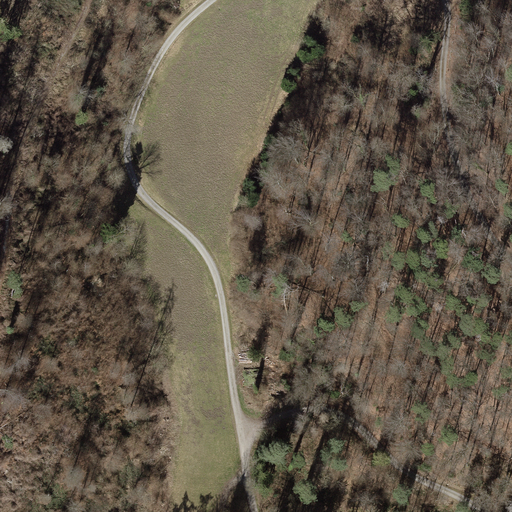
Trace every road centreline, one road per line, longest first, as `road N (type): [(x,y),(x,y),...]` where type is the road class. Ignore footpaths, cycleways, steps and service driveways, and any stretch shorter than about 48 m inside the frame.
road 1 (track): [(214,0),(180,28),(138,96),(127,160),(134,187),(204,253),(219,280),(256,511)]
road 2 (track): [(416,0),(404,14),(367,133),(359,290),(442,419),(511,466)]
road 3 (track): [(92,0),(21,147),(0,270)]
road 4 (track): [(243,430),(302,408),(339,414),(396,463),(485,511)]
road 5 (track): [(445,0),(442,87),(452,154),(480,218),(511,254)]
